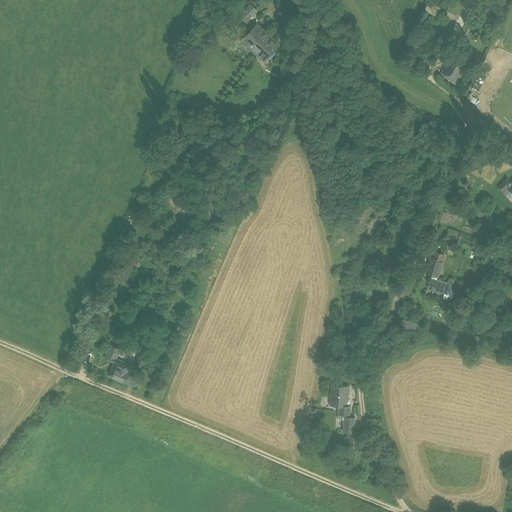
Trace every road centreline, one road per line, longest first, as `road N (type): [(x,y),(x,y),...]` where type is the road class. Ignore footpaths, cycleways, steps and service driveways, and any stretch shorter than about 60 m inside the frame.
road 1 (track): [(436,64),(435,81),(469,115),(360,384),(371,446),(406,511)]
road 2 (track): [(406,511),(0,339)]
